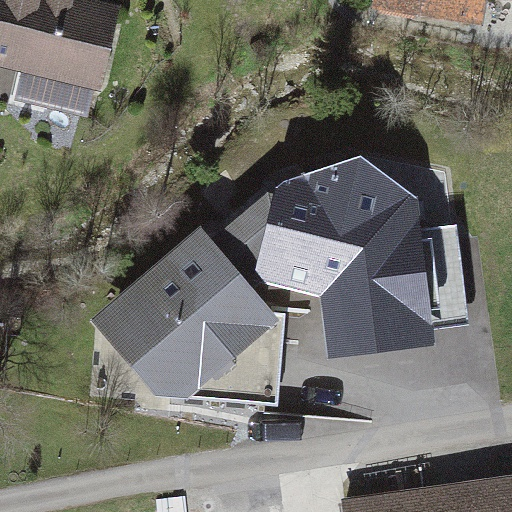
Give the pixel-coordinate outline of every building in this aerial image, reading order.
[(0,0),(0,67),(11,70),(4,99),(95,120),(120,14),(57,0),(0,0)] [(511,6),(511,0),(397,0),(396,23),(508,33),(510,6),(511,6)] [(388,314),(416,197),(299,170),(291,204),(271,287),(279,288),(388,314)] [(196,202),(223,238),(229,246),(291,204),(278,188),(251,209),(228,178),(196,202)] [(306,333),(279,288),(271,287),(291,204),(229,246),(223,238),(107,321),(191,414),(306,333)] [(511,511),(511,486),(356,510),(356,511),(511,511)]
